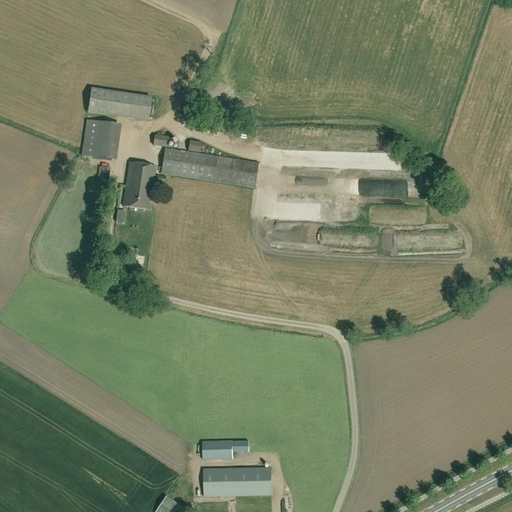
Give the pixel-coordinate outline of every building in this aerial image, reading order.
[(147,121),(151,98),(91,90),(88,113),(147,121)] [(86,121),(81,156),(115,161),(121,126),(86,121)] [(167,148),(168,138),(154,136),(153,146),(167,148)] [(185,146),(196,147),(197,138),(186,137),(185,146)] [(254,188),(258,163),(165,150),(161,174),(254,188)] [(149,211),(155,167),(130,163),(123,207),(149,211)] [(99,167),(98,179),(97,181),(98,181),(108,183),(110,169),(99,167)] [(65,186),(62,195),(69,197),(71,188),(65,186)] [(233,459),(232,451),(232,443),(202,444),(203,460),(233,459)] [(271,469),(203,471),(203,497),(271,496),(271,469)] [(155,511),(177,511),(176,511),(178,508),(164,499),(155,511)]
